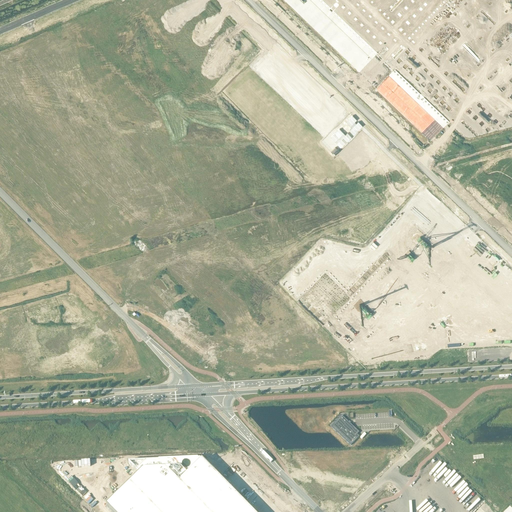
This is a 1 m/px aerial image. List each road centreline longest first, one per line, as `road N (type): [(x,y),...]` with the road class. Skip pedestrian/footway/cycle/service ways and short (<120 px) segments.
road 1 (unclassified): [(247,0),(511,253)]
road 2 (tertiary): [(511,366),(201,385)]
road 3 (track): [(0,316),(67,297),(104,328),(140,298),(194,347),(241,362)]
road 4 (tertiary): [(230,393),(511,376)]
road 5 (unclassified): [(155,348),(0,192)]
road 6 (tertiary): [(0,407),(195,395)]
road 7 (tertiary): [(170,386),(0,397)]
